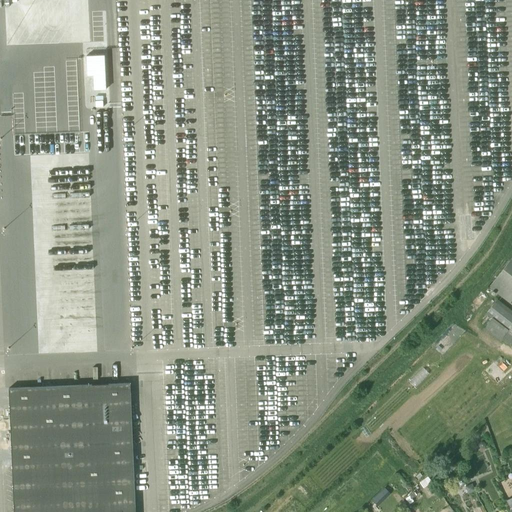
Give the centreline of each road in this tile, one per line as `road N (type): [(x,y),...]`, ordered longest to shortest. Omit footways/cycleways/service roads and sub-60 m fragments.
road 1 (unknown): [(93,0),(102,358)]
road 2 (unknown): [(190,0),(207,354)]
road 3 (unknown): [(177,355),(181,511)]
